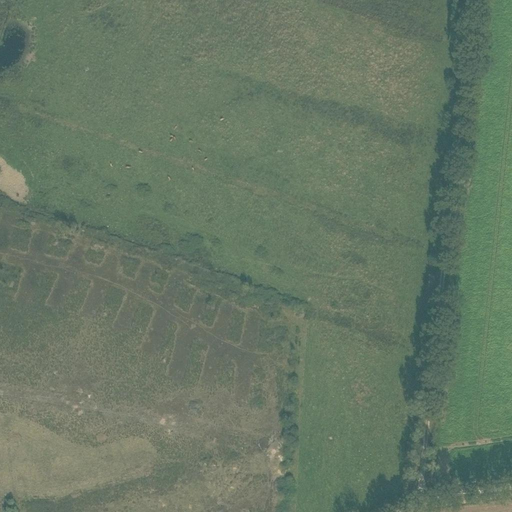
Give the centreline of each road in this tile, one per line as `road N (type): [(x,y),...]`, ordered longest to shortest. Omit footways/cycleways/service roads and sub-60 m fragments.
road 1 (track): [(421,497),(473,0)]
road 2 (track): [(511,484),(421,497),(394,511)]
